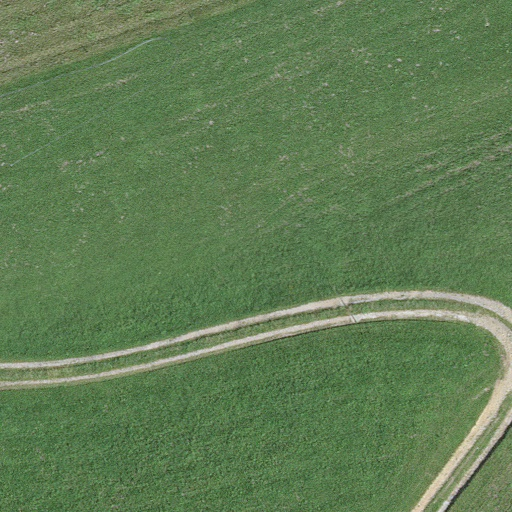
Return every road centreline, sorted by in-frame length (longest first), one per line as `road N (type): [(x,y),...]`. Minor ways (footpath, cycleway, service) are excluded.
road 1 (track): [(0,376),(89,369),(370,306),(475,310),(511,337)]
road 2 (track): [(511,397),(430,511)]
